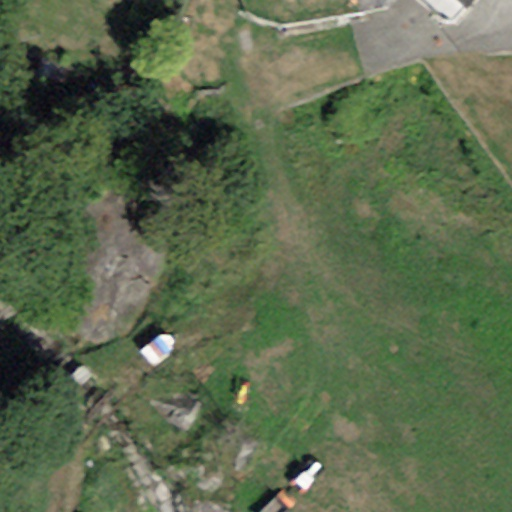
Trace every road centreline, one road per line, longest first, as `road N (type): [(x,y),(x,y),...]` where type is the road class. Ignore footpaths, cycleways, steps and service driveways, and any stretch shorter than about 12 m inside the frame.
road 1 (track): [(511,33),(385,50),(280,89),(253,118),(203,227)]
road 2 (track): [(55,511),(88,425),(203,227)]
